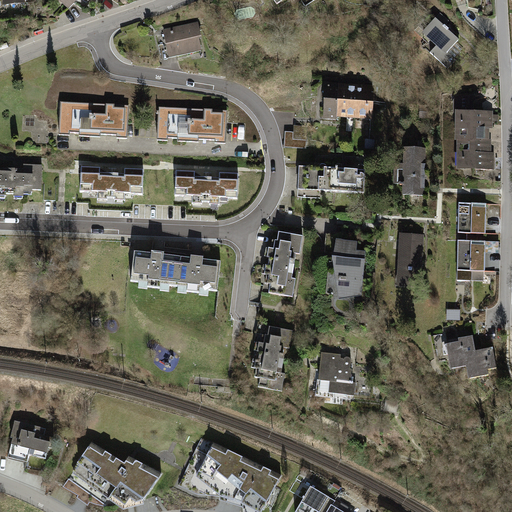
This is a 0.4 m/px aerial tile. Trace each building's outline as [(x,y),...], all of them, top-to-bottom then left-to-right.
[(59,0),(68,9),(76,0),(83,0),(87,2),(88,0),(59,0)] [(449,21),(440,13),(424,31),(438,44),(430,53),(447,68),(455,58),(448,52),(457,42),(459,40),(449,31),(450,30),(445,25),(449,21)] [(164,33),(168,49),(176,47),(177,56),(201,50),(198,37),(201,36),(198,23),(176,28),(177,30),(164,33)] [(464,49),(457,42),(448,52),(455,58),(464,49)] [(325,115),(339,116),(338,93),(339,86),(327,85),(325,115)] [(354,117),(356,87),(339,86),(338,93),(339,116),(347,117),(354,117)] [(355,117),(371,118),(373,88),(356,87),(354,117),(355,117)] [(470,113),(469,95),(455,99),(455,113),(470,113)] [(91,132),(92,105),(61,103),(59,131),(69,131),(69,133),(81,133),(81,132),(91,132)] [(92,105),(91,132),(91,134),(128,136),(129,107),(92,105)] [(429,107),(421,107),(421,117),(428,117),(429,107)] [(179,137),(189,138),(190,110),(159,108),(158,136),(167,136),(167,138),(179,139),(179,137)] [(226,141),(227,112),(190,110),(189,138),(189,139),(226,141)] [(491,125),(491,111),(475,111),(475,114),(461,114),(461,128),(458,128),(458,140),(460,140),(488,141),(488,127),(487,128),(487,125),(491,125)] [(354,117),(347,117),(346,131),(354,131),(355,117),(354,117)] [(296,132),(294,132),(285,132),(284,147),(306,148),(307,139),(296,139),(296,132)] [(374,140),(366,139),(366,149),(374,149),(374,140)] [(490,141),(488,141),(460,140),(460,153),(463,153),(462,166),(476,166),(476,169),(492,169),(492,157),(489,157),(489,154),(490,154),(490,141)] [(425,195),(426,148),(404,147),(404,170),(395,169),(395,184),(400,184),(400,185),(404,185),(403,190),(413,190),(412,195),(425,195)] [(319,168),(305,167),(304,177),(306,177),(305,197),(320,198),(320,191),(364,193),(365,170),(338,169),(338,167),(336,167),(336,169),(327,168),(326,166),(325,164),(319,164),(319,168)] [(41,190),(42,166),(24,165),(23,176),(0,175),(0,193),(23,194),(24,189),(41,190)] [(142,194),(143,170),(125,169),(125,181),(99,180),(100,168),(82,168),(81,192),(98,192),(98,197),(124,199),(124,193),(142,194)] [(237,198),(238,174),(220,174),(220,185),(194,184),(194,172),(177,172),(176,196),(193,196),(193,202),(219,203),(220,197),(237,198)] [(56,201),(56,184),(45,184),(44,200),(56,201)] [(486,204),(459,203),(458,233),(486,233),(486,204)] [(501,204),(486,204),(486,233),(501,234),(501,204)] [(300,254),(303,236),(279,232),(276,249),(271,249),(265,284),(270,285),(269,293),(293,297),(296,279),(292,278),(285,277),(289,252),(296,253),(300,254)] [(360,251),(356,251),(357,242),(342,241),(342,239),(326,237),(325,252),(336,253),(336,258),(338,258),(337,266),(340,266),(339,280),(345,280),(344,293),(361,294),(364,262),(359,261),(360,251)] [(423,240),(401,239),(399,278),(421,279),(423,240)] [(486,242),(458,241),(458,271),(484,271),(485,271),(486,242)] [(501,242),(486,242),(485,271),(500,271),(501,242)] [(178,287),(182,257),(164,255),(164,253),(152,251),(152,253),(134,251),(131,281),(148,283),(148,287),(161,288),(161,285),(178,287)] [(296,253),(289,252),(285,277),(292,278),(296,253)] [(182,257),(178,287),(187,288),(187,292),(200,293),(200,289),(217,291),(221,261),(203,259),(203,257),(191,256),(191,258),(182,257)] [(484,271),(458,271),(457,281),(484,281),(484,271)] [(421,279),(399,278),(398,285),(420,287),(421,279)] [(447,311),(447,320),(459,320),(460,312),(447,311)] [(290,348),(293,331),(269,327),(266,344),(256,342),(253,359),(258,360),(257,369),(262,370),(258,387),(282,391),(285,374),(274,372),(279,346),(290,348)] [(473,351),(476,351),(473,336),(459,338),(459,342),(448,344),(452,368),(455,368),(465,366),(468,365),(467,357),(474,356),(473,351)] [(285,374),(290,348),(279,346),(274,372),(285,374)] [(493,348),(476,351),(473,351),(474,356),(467,357),(468,365),(470,378),(489,375),(488,370),(497,368),(493,348)] [(341,354),(321,352),(319,380),(322,380),(321,392),(344,395),(344,398),(350,399),(351,396),(354,396),(356,383),(353,383),(353,381),(351,381),(352,369),(350,369),(351,360),(350,357),(347,357),(345,358),(343,360),(340,360),(341,354)] [(397,403),(386,401),(385,409),(396,411),(397,403)] [(13,438),(8,457),(27,462),(24,471),(46,477),(51,460),(46,459),(49,447),(52,448),(54,438),(39,434),(41,428),(15,421),(11,437),(13,438)] [(79,461),(74,471),(122,506),(143,500),(162,474),(129,457),(124,463),(92,443),(79,461)] [(224,496),(263,508),(281,475),(214,443),(197,475),(224,496)] [(310,511),(313,509),(318,511),(327,511),(332,505),(335,500),(311,486),(305,496),(304,496),(303,497),(304,498),(295,511),(310,511)]
